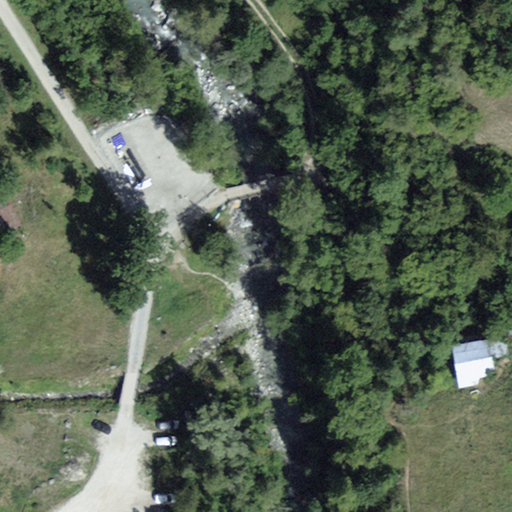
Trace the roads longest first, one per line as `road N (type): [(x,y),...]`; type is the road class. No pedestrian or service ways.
road 1 (track): [(321,143),(274,181),(165,221),(112,464),(72,511)]
road 2 (track): [(165,221),(89,147),(0,7)]
road 3 (track): [(256,0),(305,71),(321,143)]
